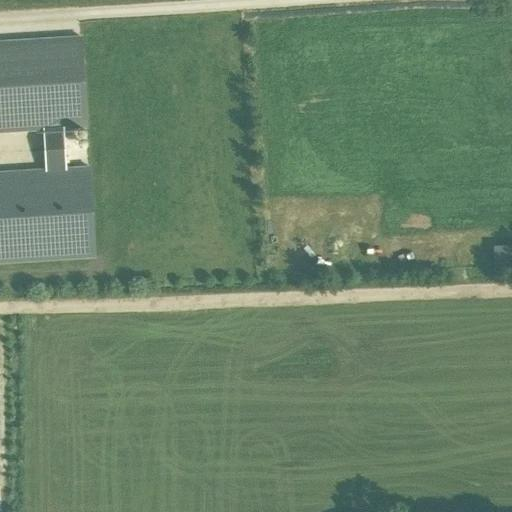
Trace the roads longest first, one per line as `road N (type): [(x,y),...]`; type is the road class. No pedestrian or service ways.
road 1 (track): [(0,306),(511,286)]
road 2 (residential): [(350,0),(0,19)]
